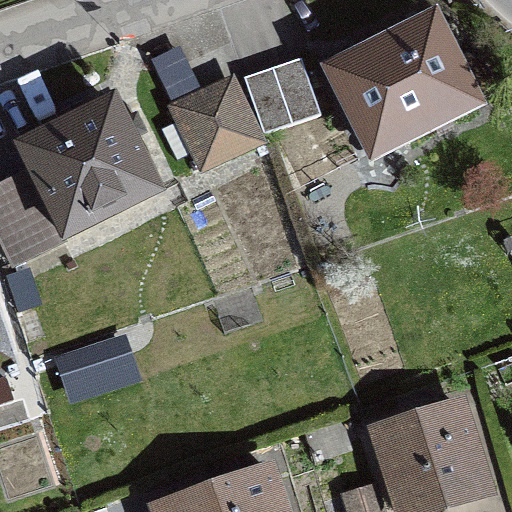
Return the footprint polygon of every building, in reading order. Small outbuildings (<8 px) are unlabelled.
[(434,21),(330,73),(369,151),(404,134),(407,141),(476,107),(434,21)] [(263,135),(320,116),(301,59),(243,79),(263,135)] [(174,111),(202,169),(260,142),(232,84),(174,111)] [(21,149),(31,169),(56,221),(65,238),(156,193),(129,140),(142,134),(135,119),(122,125),(112,104),(21,149)] [(0,236),(5,246),(56,221),(31,169),(0,184),(0,236)] [(122,343),(62,362),(74,398),(134,378),(122,343)] [(377,434),(401,511),(422,511),(486,492),(459,408),(377,434)] [(146,510),(146,511),(289,511),(273,466),(146,510)]
